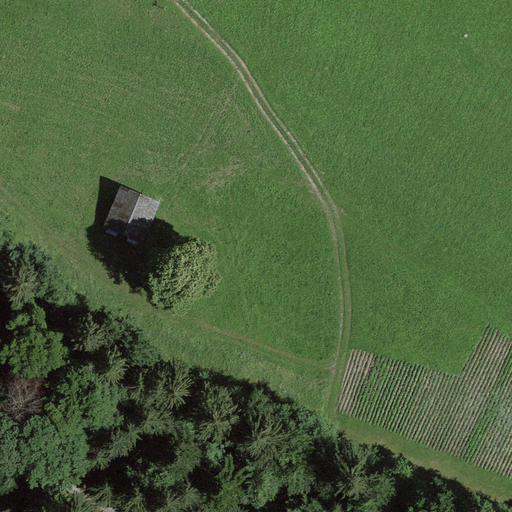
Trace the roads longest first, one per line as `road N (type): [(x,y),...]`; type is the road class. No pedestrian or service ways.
road 1 (track): [(323,187),(228,45),(185,0)]
road 2 (track): [(147,511),(0,433)]
